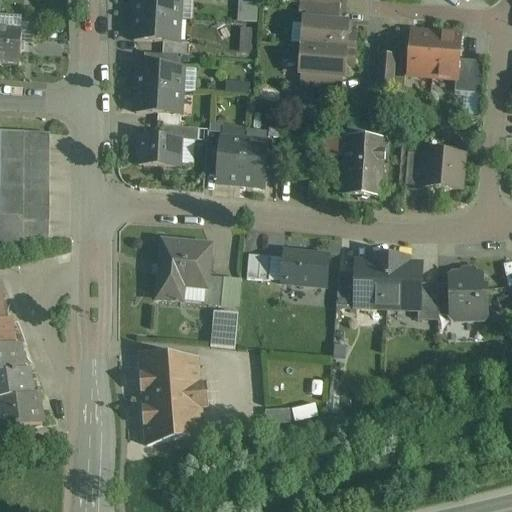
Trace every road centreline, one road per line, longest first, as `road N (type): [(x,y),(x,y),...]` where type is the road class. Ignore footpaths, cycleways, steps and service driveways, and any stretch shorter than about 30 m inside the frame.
road 1 (residential): [(486,228),(434,231),(94,202)]
road 2 (residential): [(94,202),(91,511)]
road 3 (residential): [(486,228),(503,24)]
road 4 (residential): [(503,24),(370,10)]
